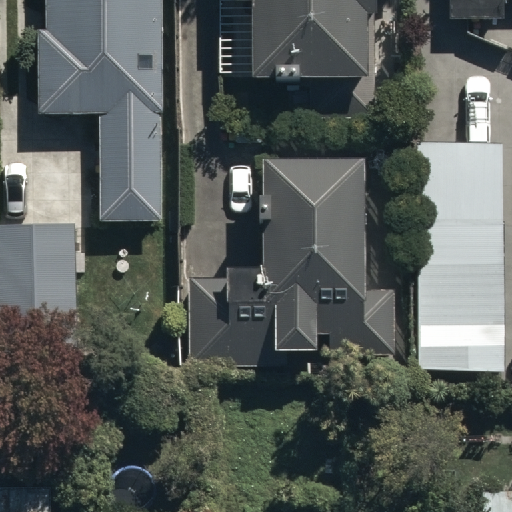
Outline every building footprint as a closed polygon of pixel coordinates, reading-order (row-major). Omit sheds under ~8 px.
[(160,216),(157,0),(43,0),(44,26),(35,27),(36,109),(99,109),(100,217),(160,216)] [(249,0),(250,64),(309,64),(309,111),(372,111),(372,0),(249,0)] [(511,0),(448,0),(448,13),(468,13),(468,23),(493,24),(493,14),(501,14),(500,0),(511,0)] [(413,139),(415,365),(505,364),(503,138),(413,139)] [(361,146),(261,148),(263,254),(225,255),(225,270),(189,271),(190,362),(289,360),(289,349),(394,347),(393,283),(364,283),(361,146)] [(0,352),(73,352),(71,218),(0,219),(0,352)] [(511,511),(511,485),(479,486),(478,511),(511,511)] [(0,511),(50,511),(50,488),(0,489),(0,511)]
